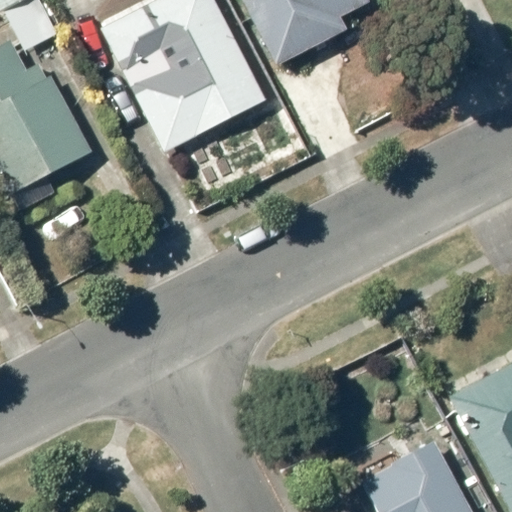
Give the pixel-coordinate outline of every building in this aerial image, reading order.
[(39,0),(0,0),(0,11),(20,53),(56,35),(39,0)] [(257,101),(205,0),(146,0),(94,27),(158,152),(257,101)] [(18,66),(4,38),(0,39),(0,193),(83,151),(35,57),(18,66)] [(511,511),(511,354),(442,391),(504,511),(511,511)] [(468,511),(429,438),(357,476),(376,511),(468,511)]
